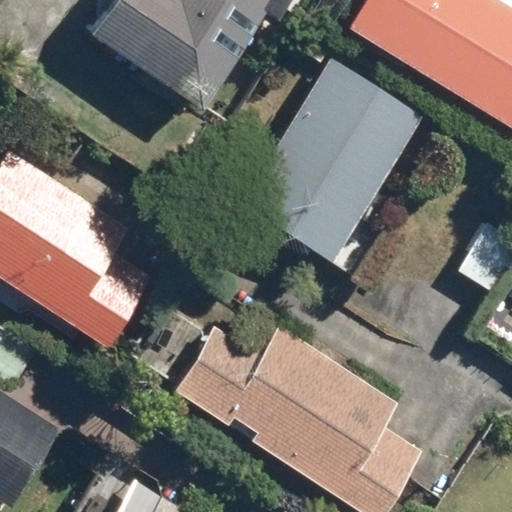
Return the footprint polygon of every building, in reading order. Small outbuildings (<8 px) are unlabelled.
[(97,0),(81,25),(200,103),(266,0),(97,0)] [(511,0),(358,0),(346,22),(511,120),(511,0)] [(424,108),(332,51),(241,198),(332,255),(424,108)] [(0,271),(111,343),(143,293),(104,268),(132,226),(24,156),(9,179),(0,173),(0,271)] [(511,261),(511,252),(471,226),(448,262),(493,291),(511,261)] [(379,511),(422,445),(383,421),(398,397),(276,320),(260,346),(214,316),(171,384),(373,511),(379,511)] [(0,385),(0,494),(8,500),(57,420),(0,385)] [(196,511),(163,490),(149,511),(196,511)]
